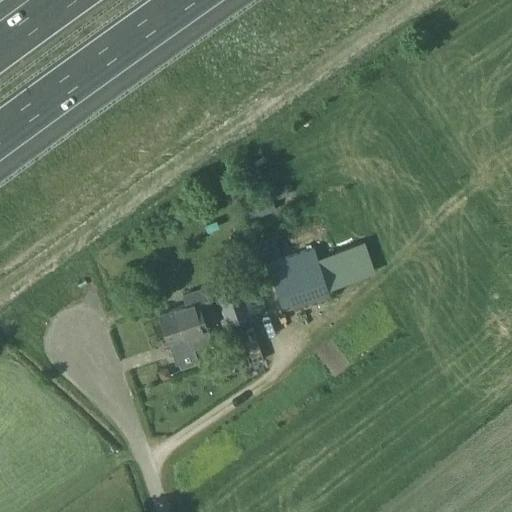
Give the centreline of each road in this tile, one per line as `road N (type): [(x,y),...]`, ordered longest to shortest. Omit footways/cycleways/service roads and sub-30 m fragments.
road 1 (motorway): [(0,137),(190,0)]
road 2 (unclassified): [(163,511),(88,334)]
